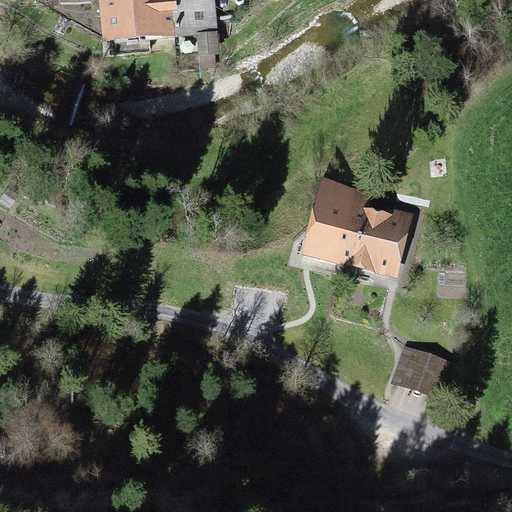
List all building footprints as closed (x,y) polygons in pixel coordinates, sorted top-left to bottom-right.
[(154,54),(152,38),(166,37),(165,33),(180,32),(182,56),(216,53),(210,0),(116,0),(110,1),(113,40),(126,39),(127,56),(154,54)] [(313,258),(343,264),(362,191),(358,189),(342,187),(341,192),(320,188),(314,215),(322,217),(313,258)] [(362,191),(343,264),(396,276),(407,223),(391,219),(388,231),(368,227),(376,198),(362,191)] [(250,320),(276,334),(285,319),(258,304),(250,320)] [(408,356),(398,385),(443,401),(453,373),(408,356)]
